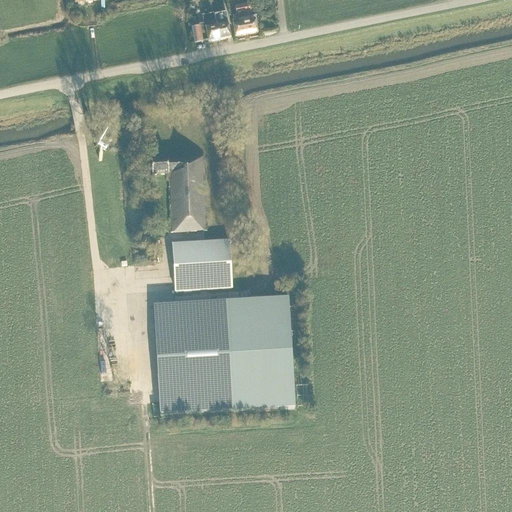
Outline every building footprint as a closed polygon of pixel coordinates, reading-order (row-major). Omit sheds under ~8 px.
[(234,37),(257,33),(254,18),(251,18),(250,13),(253,13),(251,4),(235,7),(237,21),(231,22),(234,37)] [(216,25),(215,22),(214,14),(202,17),(203,25),(198,26),(198,25),(191,27),(192,30),(191,30),(194,45),(202,43),(202,42),(207,41),(207,43),(219,41),(216,25)] [(219,41),(230,38),(227,23),(216,25),(219,41)] [(206,232),(203,168),(203,159),(152,161),(152,168),(151,168),(151,176),(165,175),(165,180),(168,182),(171,234),(196,233),(197,245),(172,246),(174,293),(230,291),(228,242),(204,244),(203,232),(206,232)] [(287,300),(152,307),(158,416),(293,409),(287,300)]
